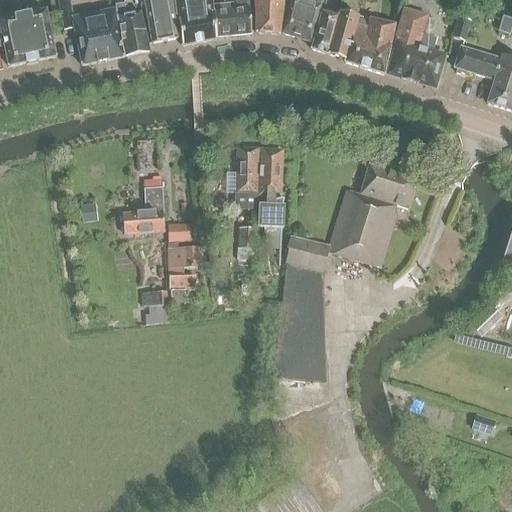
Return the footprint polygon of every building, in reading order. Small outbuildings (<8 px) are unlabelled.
[(56,0),(63,33),(72,31),(79,66),(79,67),(95,64),(96,65),(105,63),(105,62),(123,58),(119,38),(118,39),(112,11),(73,19),(69,0),(56,0)] [(141,14),(125,17),(122,0),(111,0),(119,38),(123,58),(146,54),(147,51),(141,14)] [(142,0),(150,45),(175,41),(168,0),(142,0)] [(173,0),(180,47),(215,41),(211,16),(212,16),(209,0),(173,0)] [(215,38),(250,35),(247,0),(222,0),(223,6),(213,7),(215,38)] [(282,0),(253,0),(253,3),(255,35),(278,36),(282,0)] [(290,0),(290,1),(281,35),(309,43),(316,19),(320,4),(321,0),(290,0)] [(426,18),(415,15),(402,11),(393,43),(395,44),(386,75),(401,79),(400,81),(415,85),(417,86),(418,84),(434,89),(444,57),(432,54),(437,40),(431,38),(435,23),(426,20),(426,18)] [(44,13),(0,22),(0,49),(2,49),(7,69),(25,65),(25,66),(35,63),(35,62),(54,59),(44,13)] [(327,56),(337,18),(321,14),(310,51),(327,56)] [(337,18),(327,56),(345,62),(344,64),(383,76),(388,55),(394,26),(339,14),(337,18)] [(498,33),(509,36),(511,26),(511,21),(502,18),(498,33)] [(464,43),(470,23),(459,20),(453,40),(464,43)] [(493,82),(500,61),(460,49),(454,69),(457,71),(456,74),(464,77),(466,73),(493,82)] [(511,113),(511,112),(511,60),(501,57),(500,61),(493,82),(494,82),(486,105),(511,113)] [(255,195),(257,151),(235,150),(234,195),(255,195)] [(278,199),(280,152),(260,152),(258,199),(265,199),(265,207),(257,206),(257,229),(262,230),(267,250),(280,251),(281,230),(283,230),(284,207),(282,207),(282,201),(275,203),(274,199),(278,199)] [(406,210),(415,182),(369,168),(360,196),(346,192),(330,241),(328,248),(294,241),(289,240),(289,241),(285,266),(321,275),(327,255),(380,270),(388,241),(396,215),(393,214),(395,207),(406,210)] [(122,236),(162,234),(161,213),(162,213),(160,189),(141,191),(143,214),(120,216),(122,236)] [(190,244),(189,218),(168,218),(169,245),(190,244)] [(511,229),(502,262),(511,265),(511,229)] [(252,262),(255,231),(239,230),(237,250),(239,250),(238,261),(252,262)] [(184,291),(195,291),(195,278),(183,278),(183,270),(201,270),(201,249),(177,250),(167,250),(167,271),(170,271),(169,306),(184,306),(184,291)] [(217,271),(216,256),(208,256),(209,271),(217,271)] [(272,376),(326,382),(321,275),(285,266),(272,376)] [(168,324),(166,293),(141,294),(141,309),(148,309),(148,316),(144,316),(145,327),(168,324)] [(502,318),(491,307),(470,328),(480,339),(502,318)] [(503,366),(495,364),(489,387),(496,389),(503,366)] [(471,431),(490,437),(495,422),(475,416),(471,431)] [(318,511),(296,478),(246,511),(318,511)]
